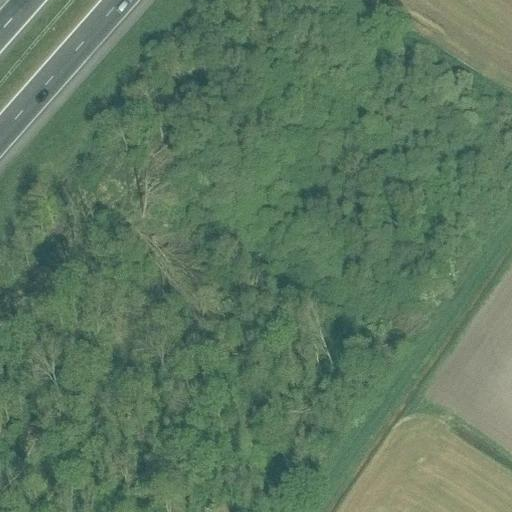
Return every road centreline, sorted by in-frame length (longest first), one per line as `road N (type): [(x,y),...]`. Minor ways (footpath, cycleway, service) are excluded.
road 1 (track): [(511,233),(317,511)]
road 2 (motorway): [(0,136),(120,0)]
